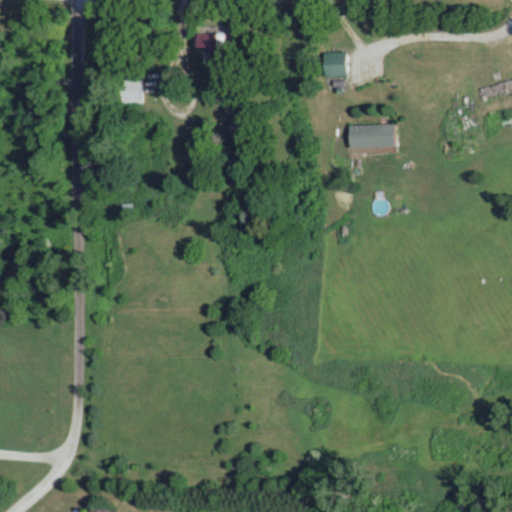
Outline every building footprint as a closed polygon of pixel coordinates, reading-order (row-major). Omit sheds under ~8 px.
[(213,69),(229,69),(229,31),(200,31),(200,49),(213,49),(213,69)] [(349,74),(349,51),(327,51),(327,74),(349,74)] [(130,74),(144,75),(144,66),(130,65),(130,74)] [(145,101),(145,77),(126,77),(126,101),(145,101)] [(353,123),(353,145),(397,145),(397,123),(353,123)]
